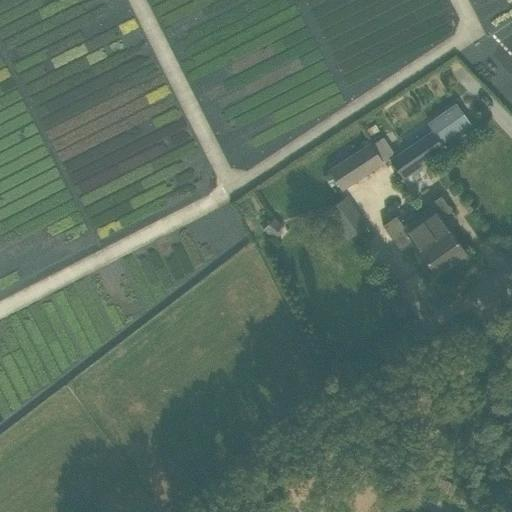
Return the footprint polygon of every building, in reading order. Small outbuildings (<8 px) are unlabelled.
[(428,124),(432,130),(442,146),(456,137),(471,127),(456,105),(428,124)] [(444,148),(432,130),(413,143),(390,159),(402,177),(444,148)] [(373,142),(382,153),(391,146),(382,135),(373,142)] [(360,151),(330,170),(343,190),(373,172),(360,151)] [(433,208),(422,216),(437,236),(431,240),(449,266),(466,254),(445,224),(456,217),(441,196),(430,204),(433,208)] [(368,227),(359,215),(339,230),(348,242),(368,227)] [(437,275),(449,266),(431,240),(437,236),(422,216),(405,228),(402,224),(391,232),(403,248),(413,241),(429,264),(437,275)]
